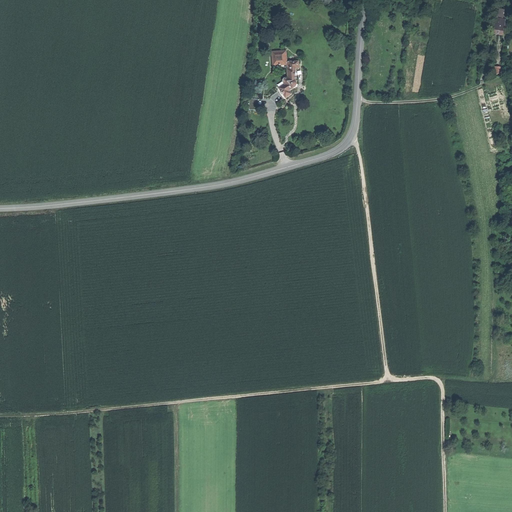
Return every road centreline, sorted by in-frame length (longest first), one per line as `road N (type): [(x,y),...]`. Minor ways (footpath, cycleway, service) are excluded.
road 1 (tertiary): [(0,208),(224,185),(337,150),(352,132),(367,0)]
road 2 (track): [(388,381),(0,417)]
road 3 (track): [(352,132),(388,381)]
road 4 (track): [(388,381),(439,382),(444,511)]
